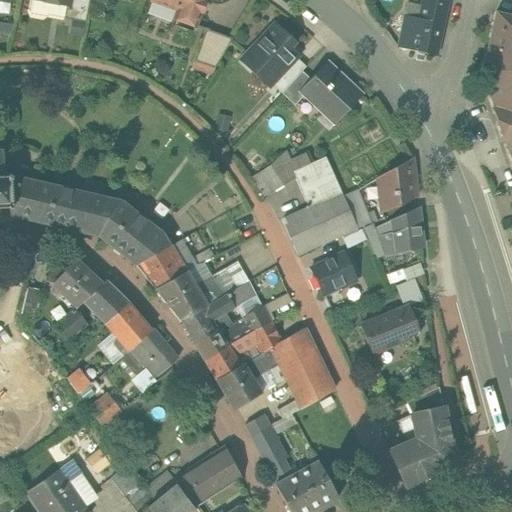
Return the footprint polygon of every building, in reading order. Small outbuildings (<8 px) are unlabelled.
[(89,0),(71,0),(70,6),(66,5),(64,17),(85,21),(89,0)] [(206,0),(149,0),(149,1),(176,11),(172,20),(196,28),(202,13),(206,1),(206,0)] [(423,0),(419,19),(406,16),(401,36),(403,37),(401,46),(437,55),(449,0),(423,0)] [(511,16),(495,12),(481,72),(494,108),(492,109),(506,149),(507,149),(511,162),(511,16)] [(13,25),(0,23),(0,34),(11,36),(13,25)] [(293,42),(275,25),(249,53),(260,63),(254,70),(269,85),(271,83),(296,57),(297,55),(289,47),(293,42)] [(205,29),(194,61),(215,68),(232,38),(205,29)] [(296,57),(271,83),(281,93),(302,71),(306,66),(296,57)] [(360,95),(326,64),(311,80),(302,90),(305,94),(335,122),(360,95)] [(302,71),(281,93),(295,105),(305,94),(302,90),(311,80),(302,71)] [(0,151),(0,208),(9,208),(11,208),(10,175),(10,173),(1,173),(0,151)] [(288,161),(293,171),(311,163),(306,152),(288,161)] [(273,166),(284,184),(295,177),(293,171),(288,161),(285,155),(273,166)] [(283,220),(299,254),(357,227),(344,197),(342,192),(342,193),(326,156),(311,163),(293,171),(295,177),(309,208),(283,220)] [(412,158),(378,178),(382,212),(417,196),(412,158)] [(284,184),(273,166),(250,177),(262,197),(284,184)] [(57,226),(66,189),(10,175),(11,208),(9,208),(10,215),(57,226)] [(98,236),(121,201),(91,194),(66,189),(57,226),(78,231),(98,236)] [(344,197),(357,227),(371,221),(359,191),(344,197)] [(121,201),(98,236),(136,266),(170,246),(162,233),(121,201)] [(418,209),(393,220),(394,233),(397,253),(422,247),(418,209)] [(384,234),(394,233),(393,220),(377,226),(384,234)] [(361,229),(342,238),(347,248),(365,240),(361,229)] [(394,233),(384,234),(392,254),(397,253),(394,233)] [(188,236),(181,240),(183,244),(183,245),(184,248),(187,247),(192,244),(188,236)] [(170,246),(136,266),(155,289),(187,272),(180,259),(183,257),(177,247),(183,245),(183,244),(181,240),(170,246)] [(192,260),(194,259),(187,247),(184,248),(183,245),(177,247),(183,257),(180,259),(187,272),(195,267),(192,260)] [(192,260),(195,267),(202,263),(214,257),(210,249),(204,253),(194,259),(192,260)] [(356,280),(343,253),(310,268),(323,294),(341,285),(342,287),(356,280)] [(101,284),(75,259),(52,283),(59,290),(77,307),(78,306),(82,302),(101,284)] [(223,297),(227,294),(248,282),(236,262),(211,277),(223,297)] [(195,286),(211,277),(202,263),(195,267),(187,272),(195,286)] [(387,275),(391,284),(407,278),(403,269),(387,275)] [(187,272),(155,289),(181,321),(207,306),(195,286),(187,272)] [(208,306),(223,297),(211,277),(195,286),(207,306),(208,306)] [(128,302),(106,280),(101,284),(82,302),(105,324),(115,315),(116,315),(128,302)] [(237,307),(255,297),(248,282),(227,294),(227,295),(234,309),(237,307)] [(70,313),(77,307),(59,290),(52,296),(70,313)] [(39,294),(26,291),(20,318),(30,332),(39,294)] [(207,306),(181,321),(194,343),(218,329),(220,331),(232,324),(226,314),(234,309),(227,295),(223,297),(208,306),(207,306)] [(237,307),(243,318),(262,308),(255,297),(237,307)] [(150,329),(128,302),(116,315),(115,315),(105,324),(112,332),(119,339),(115,343),(122,355),(150,329)] [(78,306),(77,307),(70,313),(55,327),(67,341),(86,323),(77,312),(80,309),(78,306)] [(243,318),(251,334),(271,322),(263,307),(262,308),(243,318)] [(408,307),(361,326),(372,353),(407,339),(405,333),(417,328),(408,307)] [(218,329),(194,343),(204,360),(228,346),(251,334),(243,318),(236,322),(238,326),(222,335),(220,331),(218,329)] [(251,334),(228,346),(235,358),(255,346),(259,353),(267,348),(281,340),(271,322),(251,334)] [(122,355),(119,358),(136,377),(144,370),(151,379),(177,358),(152,328),(150,329),(122,355)] [(305,328),(282,340),(281,340),(267,348),(277,366),(285,380),(296,401),(301,409),(306,406),(334,390),(305,328)] [(119,339),(112,332),(96,347),(112,364),(119,358),(122,355),(115,343),(119,339)] [(47,333),(38,342),(43,350),(54,341),(47,333)] [(228,346),(204,360),(215,380),(239,365),(235,358),(228,346)] [(239,365),(215,380),(233,410),(261,394),(252,380),(277,366),(267,348),(259,353),(239,365)] [(252,380),(261,394),(285,380),(277,366),(252,380)] [(78,369),(66,378),(78,394),(90,384),(78,369)] [(438,387),(406,402),(407,402),(406,402),(412,413),(443,407),(439,387),(438,387)] [(108,394),(89,409),(102,427),(121,411),(108,394)] [(298,411),(301,409),(296,401),(278,412),(282,419),(291,414),(298,411)] [(313,420),(306,406),(301,409),(298,411),(305,425),(313,420)] [(443,407),(412,413),(417,439),(389,451),(406,486),(437,472),(455,465),(443,407)] [(291,414),(282,419),(270,426),(275,435),(296,423),(291,414)] [(264,415),(245,426),(251,437),(270,426),(264,415)] [(270,426),(251,437),(275,483),(292,474),(284,458),(287,457),(275,435),(270,426)] [(225,446),(174,479),(194,506),(241,476),(225,446)] [(99,451),(89,459),(98,471),(109,463),(99,451)] [(71,461),(25,492),(38,511),(87,511),(82,505),(95,496),(71,461)] [(275,483),(274,484),(289,511),(310,511),(338,497),(318,461),(292,474),(275,483)] [(140,482),(127,465),(110,478),(124,495),(140,483),(140,482)] [(0,501),(11,498),(0,483),(0,501)] [(140,483),(124,495),(131,505),(147,493),(140,483)] [(176,485),(147,508),(150,511),(192,511),(195,510),(176,485)] [(147,493),(131,505),(136,511),(140,511),(156,500),(149,491),(147,493)]
